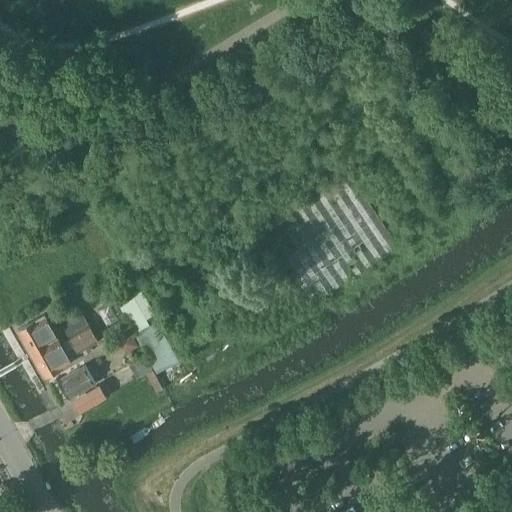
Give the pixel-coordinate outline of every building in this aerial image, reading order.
[(399,245),(346,165),(260,222),(313,302),(399,245)] [(155,312),(141,287),(117,299),(136,332),(134,333),(148,355),(144,358),(160,390),(185,377),(167,346),(169,345),(156,322),(160,319),(156,311),(155,312)] [(122,324),(110,304),(98,311),(109,331),(122,324)] [(99,341),(83,314),(64,325),(79,352),(99,341)] [(71,362),(44,315),(18,330),(44,377),(71,362)] [(129,364),(137,378),(149,371),(141,356),(129,364)] [(94,382),(85,366),(60,378),(70,396),(94,382)]
